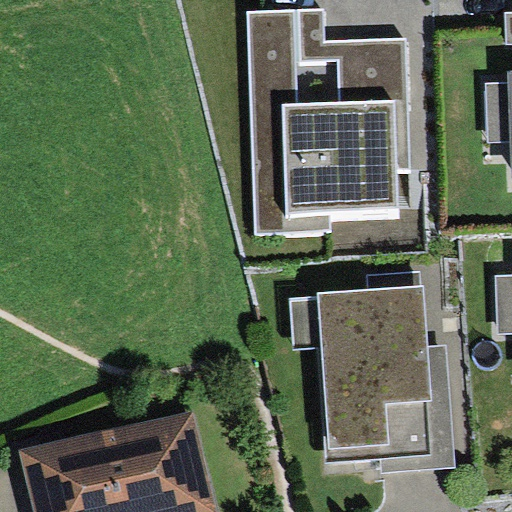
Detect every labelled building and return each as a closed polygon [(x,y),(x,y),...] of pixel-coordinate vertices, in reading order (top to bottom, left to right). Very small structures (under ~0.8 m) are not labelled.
[(299,68),(297,17),(247,16),(254,240),(334,238),(333,225),(284,227),(280,111),(300,110),(299,68)] [(325,16),(297,17),(299,68),(338,67),(340,109),(300,110),(280,111),(284,227),(333,225),(400,223),(398,177),(412,176),(408,42),(326,45),(325,16)] [(369,297),(290,304),(294,357),(317,355),(326,468),(380,464),(381,480),(457,474),(447,348),(429,350),(423,275),(367,280),(369,297)] [(511,277),(497,278),(499,337),(511,337),(511,277)] [(217,511),(194,416),(20,459),(33,511),(217,511)]
